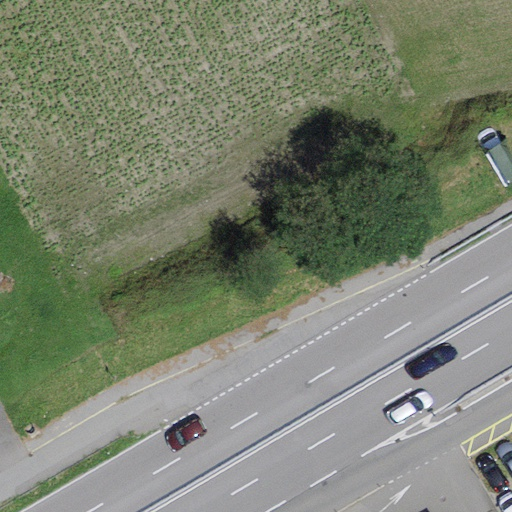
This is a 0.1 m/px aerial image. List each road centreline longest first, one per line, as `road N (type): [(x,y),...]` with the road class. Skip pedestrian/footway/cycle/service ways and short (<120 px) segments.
road 1 (primary): [(511,256),(78,511)]
road 2 (primary): [(207,511),(511,332)]
road 3 (unclassified): [(291,511),(511,397)]
